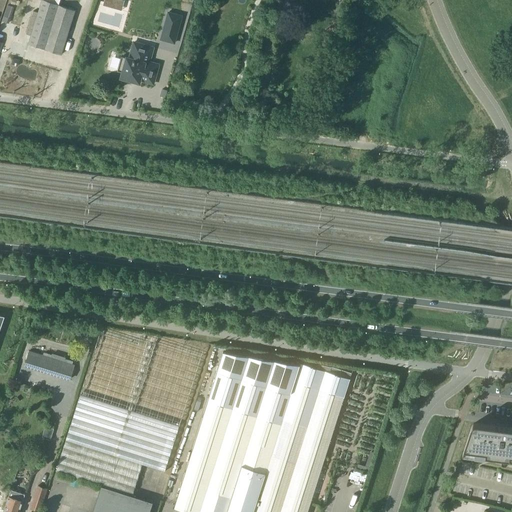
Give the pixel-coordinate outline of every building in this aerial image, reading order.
[(28,43),(61,54),(75,11),(43,0),(41,0),(38,12),(31,35),(28,43)] [(124,0),(104,0),(103,5),(121,11),(124,0)] [(2,21),(8,23),(13,8),(7,6),(2,21)] [(26,34),(31,35),(38,12),(33,11),(26,34)] [(161,40),(167,41),(168,41),(173,43),(174,43),(179,23),(181,16),(168,12),(167,17),(161,37),(161,39),(161,40)] [(131,80),(139,82),(140,80),(153,84),(158,65),(149,62),(153,48),(133,42),(129,59),(127,58),(121,56),(117,70),(121,72),(123,72),(122,75),(123,76),(122,78),(131,80)] [(12,58),(10,64),(18,67),(20,60),(12,58)] [(178,349),(161,344),(140,337),(138,345),(100,333),(56,470),(101,485),(92,511),(149,511),(153,502),(132,495),(142,464),(165,471),(203,349),(180,342),(178,349)] [(24,367),(30,368),(70,381),(75,365),(29,350),(24,367)] [(307,511),(324,458),(344,397),(350,379),(318,368),(300,363),(300,365),(223,352),(218,368),(208,401),(174,505),(195,511),(307,511)] [(511,454),(511,427),(508,427),(495,425),(477,423),(476,423),(475,423),(474,423),(473,424),(472,425),(471,426),(471,427),(464,448),(486,451),(486,455),(510,458),(510,454),(511,454)] [(46,426),(43,435),(51,438),(54,428),(46,426)] [(358,503),(367,474),(358,472),(349,500),(358,503)] [(30,508),(40,511),(47,489),(38,486),(30,508)] [(4,511),(3,511),(19,511),(25,495),(11,490),(4,511)] [(0,511),(3,511),(4,511),(0,510),(2,505),(5,506),(7,501),(5,501),(6,499),(7,499),(8,496),(1,494),(1,496),(0,495),(0,511)]
